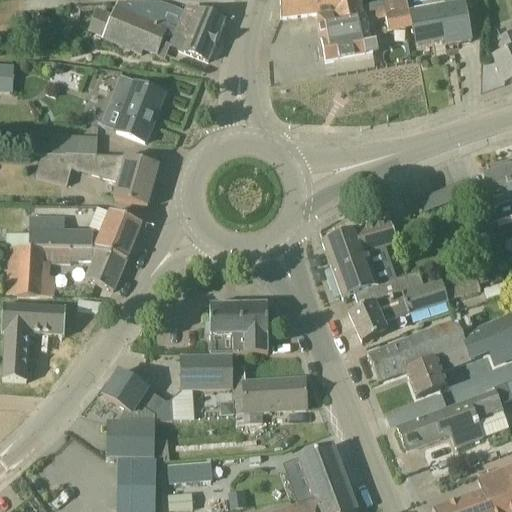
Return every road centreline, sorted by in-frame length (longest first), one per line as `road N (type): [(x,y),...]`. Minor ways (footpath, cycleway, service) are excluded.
road 1 (secondary): [(387,511),(294,291)]
road 2 (tertiary): [(56,412),(155,269)]
road 3 (tertiary): [(367,164),(511,118)]
